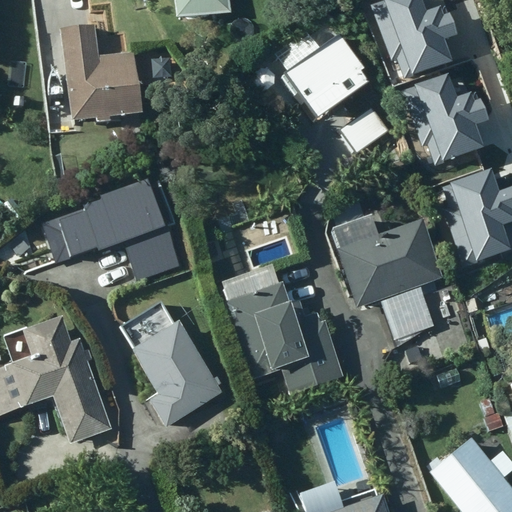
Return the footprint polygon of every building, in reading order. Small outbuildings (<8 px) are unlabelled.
[(232,14),(230,0),(176,0),(179,20),(232,14)] [(411,0),(402,0),(376,9),(403,87),(448,72),(439,47),(452,43),(440,8),(417,16),(411,0)] [(99,28),(64,33),(73,124),(98,121),(98,126),(113,125),(112,119),(142,116),(135,53),(102,57),(99,28)] [(303,36),(268,59),(281,79),(272,85),(301,129),(362,89),(332,43),(315,54),(303,36)] [(442,82),(407,93),(433,172),(478,157),(470,132),(483,127),(471,93),(448,101),(442,82)] [(369,111),(335,136),(351,158),(385,134),(369,111)] [(438,192),(466,270),(500,258),(494,239),(511,232),(511,217),(504,197),(492,201),(483,176),(438,192)] [(46,227),(65,272),(101,257),(105,267),(122,260),(136,291),(181,272),(145,185),(46,227)] [(339,254),(358,313),(445,280),(423,224),(377,241),(370,221),(336,234),(343,252),(339,254)] [(230,306),(227,307),(252,384),(285,373),(292,399),(346,383),(327,323),(321,325),(318,316),(306,319),(301,303),(291,307),(285,286),(281,288),(275,269),(223,286),(230,306)] [(223,396),(181,325),(175,328),(170,320),(129,344),(161,397),(151,403),(167,429),(223,396)] [(113,432),(82,344),(72,347),(70,340),(15,358),(19,368),(15,369),(29,410),(56,401),(71,446),(113,432)] [(491,400),(480,404),(484,419),(496,415),(491,400)] [(501,416),(486,420),(490,435),(505,431),(501,416)] [(472,441),(430,475),(460,511),(511,511),(511,488),(506,481),(511,475),(511,463),(504,455),(492,465),(472,441)] [(390,511),(386,499),(378,502),(372,483),(300,507),(302,511),(390,511)]
